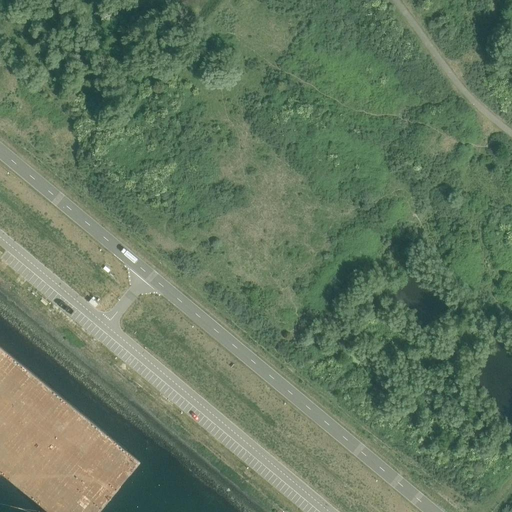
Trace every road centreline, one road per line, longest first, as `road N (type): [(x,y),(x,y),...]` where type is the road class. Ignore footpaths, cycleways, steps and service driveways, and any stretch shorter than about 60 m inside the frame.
road 1 (tertiary): [(431,511),(0,151)]
road 2 (unknown): [(100,319),(334,511)]
road 3 (unknown): [(0,235),(100,319)]
